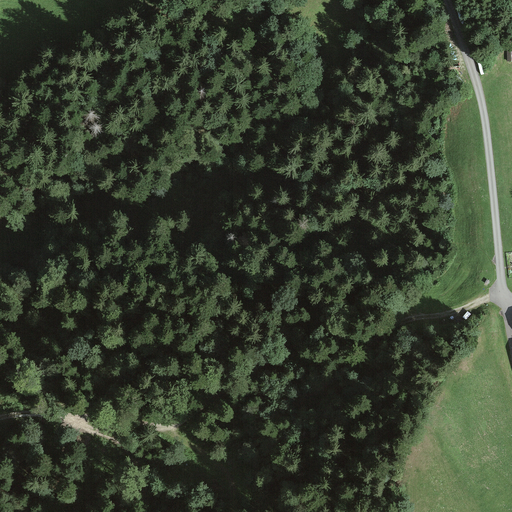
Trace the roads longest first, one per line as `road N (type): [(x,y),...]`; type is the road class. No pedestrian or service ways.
road 1 (track): [(0,419),(50,414),(162,428),(222,394),(303,398),(398,322)]
road 2 (track): [(448,0),(483,111),(501,289),(511,300)]
road 3 (track): [(162,428),(230,477),(233,511)]
